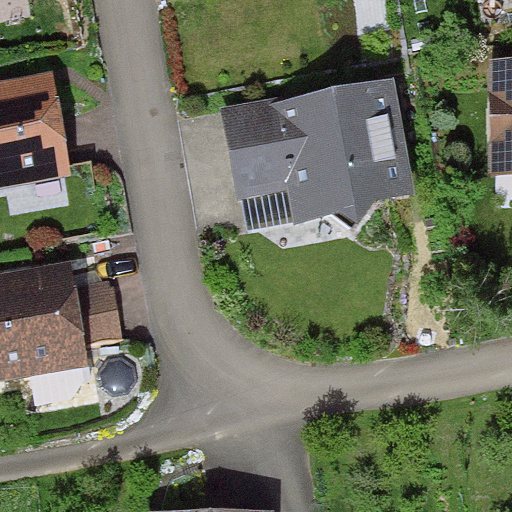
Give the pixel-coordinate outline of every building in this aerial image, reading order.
[(511,56),(490,56),(488,174),(511,174),(511,56)] [(54,71),(0,80),(0,187),(72,175),(54,71)] [(277,96),(220,107),(238,199),(243,198),(288,189),(294,220),(331,212),(372,204),(417,196),(393,77),(278,99),(277,96)] [(249,229),(294,220),(288,189),(243,198),(249,229)] [(355,231),(372,204),(331,212),(355,231)] [(0,381),(90,367),(87,345),(123,339),(114,280),(77,286),(73,263),(0,274),(0,381)]
